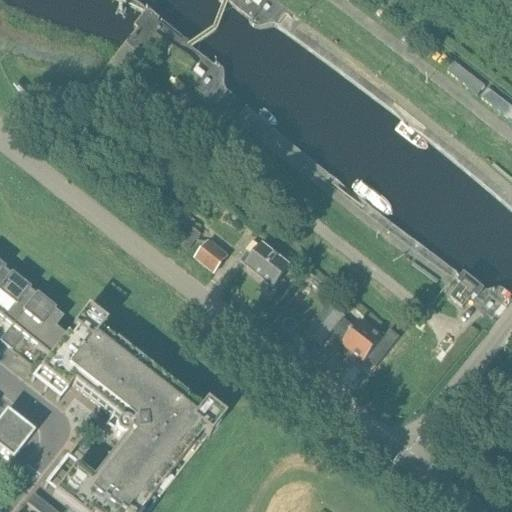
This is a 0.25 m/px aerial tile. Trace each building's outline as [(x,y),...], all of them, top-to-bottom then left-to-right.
[(177,245),(186,253),(200,235),(190,228),(177,245)] [(195,260),(213,275),(227,258),(209,243),(195,260)] [(246,255),(240,263),(245,267),(273,290),(290,268),(262,246),(252,260),(246,255)] [(0,291),(10,279),(0,270),(0,291)] [(460,287),(450,300),(462,310),(468,304),(471,300),(474,303),(484,291),(484,290),(464,275),(462,277),(457,284),(460,287)] [(0,320),(10,329),(36,300),(10,279),(0,291),(0,320)] [(22,338),(37,350),(54,330),(62,321),(36,300),(10,329),(0,341),(0,343),(11,352),(22,338)] [(328,305),(304,335),(321,348),(330,338),(341,346),(364,365),(367,362),(376,369),(400,339),(390,331),(388,333),(382,341),(359,323),(355,329),(343,320),(345,319),(328,305)] [(37,350),(48,359),(37,373),(64,395),(71,387),(111,418),(105,426),(112,431),(113,438),(118,442),(122,441),(90,482),(73,469),(52,497),(71,511),(149,511),(206,441),(208,442),(224,421),(203,405),(202,407),(103,329),(105,328),(84,312),(68,332),(73,336),(69,342),(54,330),(37,350)] [(4,415),(0,420),(0,455),(10,464),(25,445),(32,437),(4,415)] [(53,511),(33,496),(25,505),(34,511),(53,511)]
